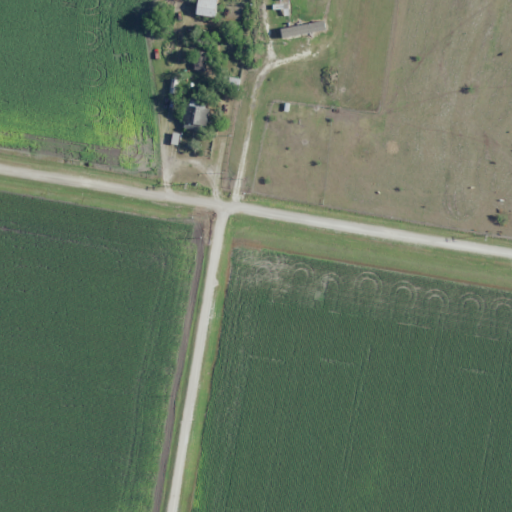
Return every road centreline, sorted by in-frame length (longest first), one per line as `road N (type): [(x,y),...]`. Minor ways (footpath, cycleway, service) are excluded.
road 1 (residential): [(511,262),(0,172)]
road 2 (residential): [(174,511),(225,213)]
